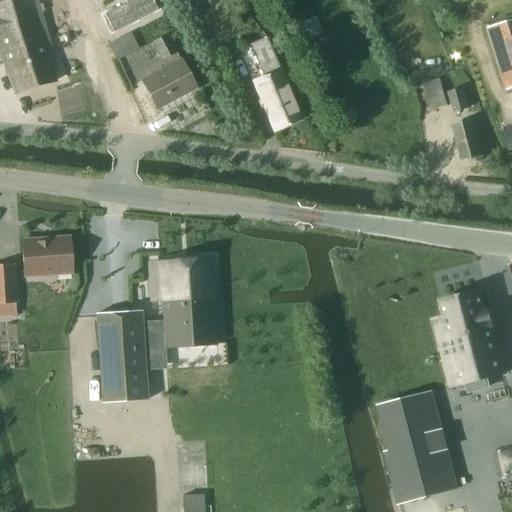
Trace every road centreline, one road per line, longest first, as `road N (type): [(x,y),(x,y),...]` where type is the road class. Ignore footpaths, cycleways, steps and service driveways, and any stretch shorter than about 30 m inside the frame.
road 1 (tertiary): [(116,195),(511,245)]
road 2 (unclassified): [(121,145),(511,195)]
road 3 (unknown): [(167,201),(141,264),(80,320),(75,348),(83,404),(106,419),(162,432),(172,443)]
road 4 (unclassified): [(0,130),(121,145)]
